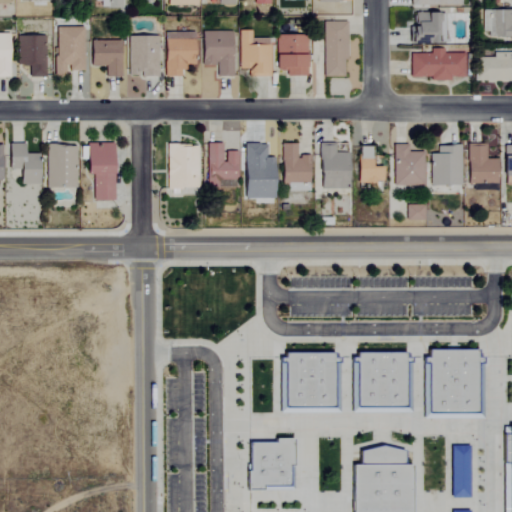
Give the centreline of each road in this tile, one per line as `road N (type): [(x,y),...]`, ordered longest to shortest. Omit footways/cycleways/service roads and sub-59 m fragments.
road 1 (residential): [(0,110),(511,106)]
road 2 (residential): [(511,247),(0,248)]
road 3 (residential): [(143,511),(142,110)]
